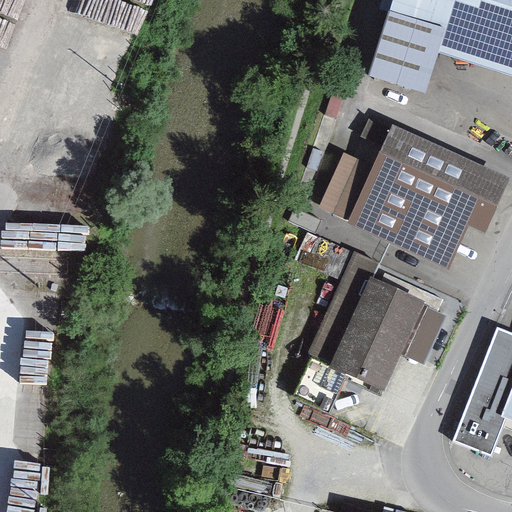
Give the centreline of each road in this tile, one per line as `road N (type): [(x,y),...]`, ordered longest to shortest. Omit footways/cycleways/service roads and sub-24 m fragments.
road 1 (residential): [(511,249),(423,444),(434,487),(473,511)]
road 2 (unknown): [(511,176),(362,102)]
